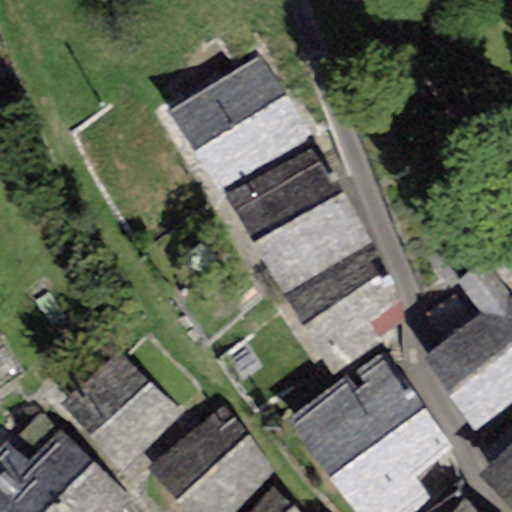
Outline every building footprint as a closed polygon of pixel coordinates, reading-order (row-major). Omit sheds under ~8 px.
[(168,113),(218,189),(312,135),(258,58),(168,113)] [(253,243),(341,192),(312,149),(225,198),(253,243)] [(341,192),(253,243),(283,293),(370,241),(341,192)] [(371,247),(288,299),(327,353),(402,301),(371,247)] [(475,430),(511,402),(511,302),(508,297),(484,265),(459,283),(483,315),(423,358),(475,430)] [(56,405),(120,474),(185,414),(119,350),(56,405)] [(292,425),(331,479),(429,410),(411,385),(403,391),(379,358),(292,425)] [(222,409),(146,470),(185,511),(232,511),(275,474),(222,409)] [(429,410),(331,479),(355,511),(414,511),(431,500),(415,478),(455,448),(429,410)] [(0,448),(0,511),(44,511),(91,466),(59,434),(29,464),(6,442),(0,448)] [(511,510),(511,442),(480,475),(511,510)] [(110,511),(124,498),(91,466),(44,511),(110,511)] [(294,511),(272,491),(252,511),(294,511)]
